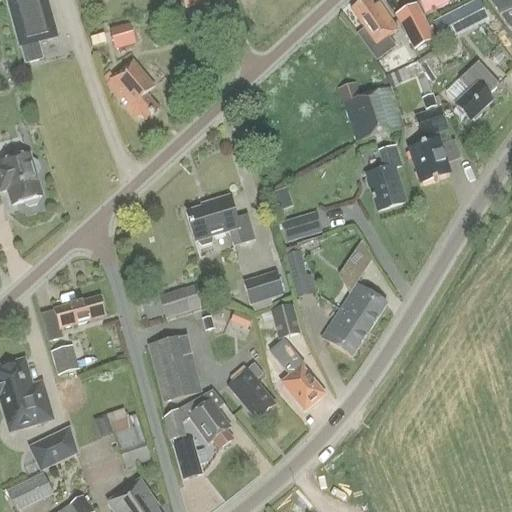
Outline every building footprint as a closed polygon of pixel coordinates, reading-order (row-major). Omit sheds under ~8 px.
[(46,0),(22,0),(8,4),(20,49),(25,66),(43,61),(39,44),(57,39),(46,0)] [(374,6),(369,0),(365,0),(352,9),(365,29),(355,36),(374,62),(394,47),(387,38),(398,30),(379,3),(374,6)] [(416,0),(423,15),(448,3),(446,0),(416,0)] [(489,21),(478,0),(477,0),(432,23),(443,44),(489,21)] [(511,0),(488,0),(499,18),(508,29),(511,31),(511,0)] [(416,4),(396,14),(414,51),(434,41),(416,4)] [(132,25),(110,31),(116,52),(137,46),(132,25)] [(464,59),(455,44),(434,56),(443,71),(464,59)] [(387,73),(412,59),(405,45),(379,58),(387,73)] [(107,81),(139,117),(141,116),(145,120),(158,109),(143,92),(151,85),(129,61),(107,81)] [(417,65),(388,78),(393,89),(423,76),(417,65)] [(487,97),(499,86),(486,72),(474,83),(478,88),(457,107),(471,122),(492,103),(487,97)] [(291,83),(308,136),(327,130),(330,142),(353,134),(341,96),(330,100),(321,73),(291,83)] [(357,144),(404,129),(392,89),(360,99),(356,86),(340,91),(357,144)] [(433,96),(422,100),(425,112),(437,109),(433,96)] [(444,119),(443,119),(440,109),(414,117),(424,147),(412,150),(423,185),(450,176),(440,147),(452,143),(444,119)] [(395,170),(402,168),(396,147),(378,153),(384,171),(366,176),(377,213),(405,205),(395,170)] [(40,172),(37,164),(33,162),(31,163),(29,156),(0,164),(1,167),(0,166),(0,194),(8,192),(13,207),(24,204),(25,206),(29,208),(37,206),(39,202),(38,199),(41,198),(35,177),(38,176),(40,172)] [(241,245),(256,241),(248,216),(236,220),(229,197),(202,206),(203,208),(187,214),(197,243),(237,231),(241,245)] [(320,229),(314,213),(281,224),(287,240),(320,229)] [(303,257),(313,253),(310,244),(300,248),(303,257)] [(365,271),(354,253),(348,261),(359,280),(365,271)] [(307,278),(301,254),(287,258),(293,282),(307,278)] [(253,306),(284,295),(277,274),(246,284),(253,306)] [(369,331),(385,305),(358,287),(341,313),(369,331)] [(201,310),(194,288),(159,299),(166,321),(201,310)] [(85,304),(84,302),(54,310),(55,312),(42,316),(49,343),(63,339),(61,331),(86,324),(88,322),(106,317),(101,300),(85,304)] [(301,336),(293,307),(270,313),(278,342),(301,336)] [(351,358),(369,331),(341,313),(323,340),(351,358)] [(212,319),(202,322),(205,334),(215,332),(212,319)] [(201,394),(186,338),(149,348),(164,404),(201,394)] [(76,371),(69,348),(52,352),(58,376),(76,371)] [(285,350),(282,353),(274,359),(294,383),(286,389),(305,412),(323,397),(285,350)] [(23,361),(0,368),(0,396),(11,431),(51,418),(40,384),(31,387),(23,361)] [(261,416),(275,405),(260,386),(263,384),(259,378),(264,375),(256,365),(251,369),(250,368),(229,384),(251,413),(256,410),(261,416)] [(200,400),(166,420),(171,441),(185,439),(198,433),(209,447),(215,443),(219,451),(233,442),(224,432),(230,429),(212,402),(206,407),(200,400)] [(115,436),(119,448),(115,449),(117,454),(120,453),(125,470),(149,463),(135,416),(126,419),(123,411),(107,416),(113,436),(115,436)] [(113,437),(106,417),(95,421),(102,441),(113,437)] [(32,448),(43,471),(76,455),(68,431),(32,448)] [(193,440),(173,446),(183,481),(203,476),(193,440)] [(21,511),(53,496),(43,476),(7,493),(16,511),(21,511)] [(200,478),(185,482),(192,509),(208,505),(200,478)] [(157,511),(160,509),(140,481),(109,504),(114,511),(157,511)] [(93,511),(84,498),(63,511),(93,511)]
